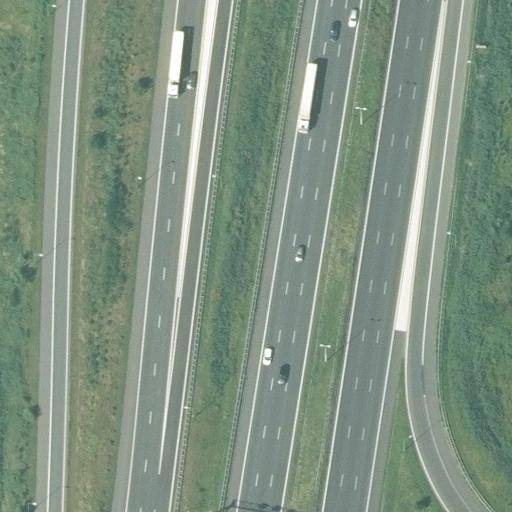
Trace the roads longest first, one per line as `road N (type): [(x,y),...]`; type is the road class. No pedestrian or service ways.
road 1 (motorway): [(460,511),(432,463),(414,386),(435,0)]
road 2 (motorway): [(338,0),(258,511)]
road 3 (motorway): [(344,511),(421,0)]
road 4 (motorway): [(77,0),(54,511)]
road 5 (motorway): [(223,0),(152,471)]
road 6 (motorway): [(193,0),(152,471)]
